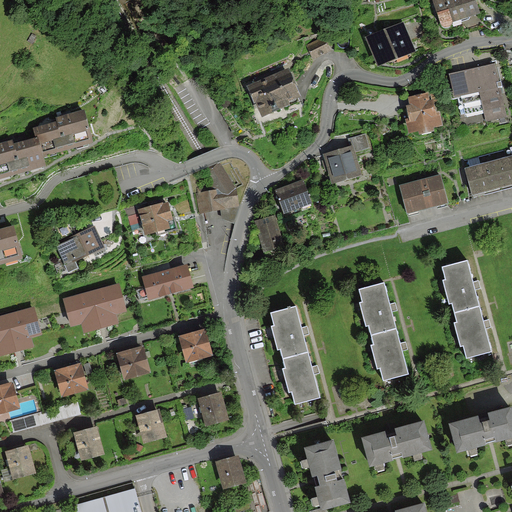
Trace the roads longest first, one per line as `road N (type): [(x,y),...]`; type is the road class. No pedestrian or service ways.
road 1 (residential): [(511,41),(465,46),(398,81),(342,77),(314,147),(263,183)]
road 2 (residential): [(263,183),(262,168),(230,150),(173,170),(135,155),(59,177),(39,200),(0,212)]
road 3 (residential): [(0,379),(227,317)]
road 4 (residential): [(245,375),(46,433)]
road 5 (residential): [(64,494),(263,438)]
road 6 (residential): [(263,183),(240,226),(226,304)]
